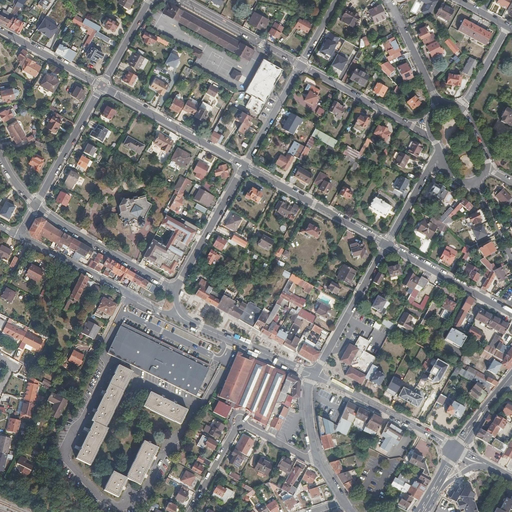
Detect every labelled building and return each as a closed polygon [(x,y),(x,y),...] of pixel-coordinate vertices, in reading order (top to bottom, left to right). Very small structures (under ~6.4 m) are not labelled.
[(45,9),(50,3),(46,0),(40,0),(38,3),(45,9)] [(418,0),(422,2),(422,0),(424,0),(427,2),(421,12),(428,17),(436,3),(433,1),(433,0),(418,0)] [(498,0),(496,4),(506,10),(511,0),(498,0)] [(227,36),(203,23),(173,6),(167,3),(162,13),(187,27),(209,39),(223,48),(244,59),(248,62),(253,51),(227,36)] [(447,21),(449,17),(452,10),(447,7),(441,4),(438,8),(435,14),(439,17),(447,21)] [(0,22),(5,25),(11,17),(14,13),(19,8),(15,5),(10,14),(3,10),(0,14),(0,22)] [(371,18),(381,12),(385,11),(385,9),(381,10),(379,6),(374,8),(368,11),(371,18)] [(356,17),(356,15),(352,13),(352,14),(345,11),(342,16),(345,18),(342,23),(346,25),(353,29),(355,24),(359,18),(356,17)] [(384,18),(381,12),(371,18),(373,23),(384,18)] [(263,27),(267,20),(261,17),(253,13),(250,17),(247,23),(252,26),(261,31),(263,27)] [(413,24),(419,21),(416,14),(410,18),(413,24)] [(99,27),(84,19),(85,17),(81,15),(80,18),(75,15),(73,18),(82,23),(89,27),(90,27),(96,31),(97,31),(99,27)] [(9,27),(14,18),(11,17),(5,25),(9,27)] [(115,28),(117,23),(106,17),(101,25),(112,32),(114,28),(115,28)] [(20,29),(23,23),(21,22),(15,19),(14,18),(9,27),(18,32),(20,29)] [(82,23),(73,18),(71,21),(80,26),(82,23)] [(306,33),(310,25),(301,19),(300,21),(297,19),(293,27),(296,29),(297,28),(306,33)] [(55,28),(42,20),(35,30),(48,39),(55,28)] [(470,38),(476,27),(467,22),(463,20),(459,26),(457,31),(465,35),(470,38)] [(158,37),(162,30),(154,26),(150,33),(152,34),(155,36),(158,37)] [(94,35),(96,31),(90,27),(88,30),(88,32),(90,34),(83,45),(87,47),(89,43),(94,35)] [(276,38),(281,31),(273,27),(272,30),(270,29),(268,34),(276,38)] [(434,40),(432,34),(428,35),(424,27),(418,29),(420,34),(417,35),(419,39),(421,39),(424,45),(430,42),(434,40)] [(487,40),(490,35),(483,31),(476,27),(470,38),(478,42),(484,46),(487,40)] [(103,35),(97,31),(96,31),(94,35),(108,42),(110,38),(103,35)] [(147,45),(151,37),(145,33),(143,33),(141,37),(143,39),(142,42),(147,45)] [(397,47),(393,38),(388,40),(384,42),(382,43),(386,52),(387,51),(389,56),(386,57),(386,58),(388,61),(391,60),(400,56),(398,52),(399,51),(397,47)] [(449,38),(444,42),(454,54),(459,50),(449,38)] [(329,57),(336,45),(326,40),(320,51),(329,57)] [(442,52),(440,48),(438,49),(435,42),(431,44),(426,47),(428,51),(431,58),(435,56),(442,52)] [(63,57),(68,48),(59,43),(54,52),(63,57)] [(103,54),(91,47),(86,56),(95,61),(97,56),(100,58),(103,54)] [(71,62),(76,52),(68,48),(63,57),(71,62)] [(198,58),(201,53),(193,48),(190,54),(198,58)] [(22,59),(26,51),(22,49),(19,54),(17,57),(19,59),(18,60),(19,61),(18,63),(19,63),(22,59)] [(359,57),(362,52),(358,50),(358,51),(353,60),(357,62),(359,57)] [(136,69),(143,57),(134,52),(127,64),(136,69)] [(180,58),(171,53),(165,63),(174,68),(180,58)] [(346,61),(336,55),(330,66),(340,72),(346,61)] [(40,66),(34,63),(31,61),(32,60),(26,57),(21,67),(23,68),(21,70),(29,74),(33,77),(40,66)] [(261,106),(267,95),(273,84),(282,69),(276,66),(263,58),(251,79),(244,91),(250,95),(249,98),(244,106),(249,109),(257,113),(261,106)] [(377,66),(386,62),(388,61),(386,58),(381,60),(374,63),(377,66)] [(470,77),(478,63),(469,58),(461,72),(470,77)] [(394,70),(386,62),(377,66),(382,71),(390,80),(393,77),(392,75),(391,73),(394,70)] [(188,77),(191,70),(189,69),(184,66),(180,73),(188,77)] [(411,75),(409,71),(406,66),(403,68),(398,70),(400,73),(402,79),(406,77),(411,75)] [(236,81),(240,75),(233,70),(229,77),(236,81)] [(363,84),(367,77),(360,73),(354,70),(351,75),(349,79),(355,82),(362,86),(363,84)] [(129,85),(134,75),(126,71),(124,74),(123,77),(122,76),(120,80),(129,85)] [(51,92),(58,81),(54,78),(54,77),(49,74),(49,75),(45,73),(44,75),(39,73),(34,82),(32,86),(35,88),(38,84),(42,87),(42,89),(45,90),(47,90),(51,92)] [(459,86),(461,76),(455,75),(448,74),(446,84),(451,85),(459,86)] [(162,96),(167,85),(162,82),(154,78),(150,86),(156,90),(159,92),(158,93),(162,96)] [(382,93),(385,88),(382,86),(376,83),(374,87),(372,92),(376,94),(381,97),(382,93)] [(17,95),(18,94),(18,93),(18,92),(18,91),(18,90),(17,89),(16,88),(15,88),(14,88),(13,88),(13,87),(7,88),(7,87),(3,88),(2,86),(0,86),(0,92),(3,104),(15,101),(15,97),(15,96),(16,96),(17,95)] [(81,94),(83,90),(75,86),(71,94),(81,100),(84,95),(81,94)] [(312,106),(320,92),(311,87),(303,101),(312,106)] [(206,100),(211,91),(207,89),(202,98),(206,100)] [(411,109),(419,103),(414,97),(406,102),(411,109)] [(176,112),(181,102),(173,98),(168,107),(176,112)] [(193,114),(197,106),(198,106),(187,100),(181,110),(185,111),(186,110),(188,111),(193,114)] [(339,117),(343,109),(337,106),(338,105),(333,102),(327,112),(332,114),(333,114),(335,115),(339,117)] [(107,123),(114,110),(105,106),(98,118),(107,123)] [(203,115),(206,111),(198,107),(193,116),(202,121),(205,116),(203,115)] [(321,117),(324,111),(318,107),(315,113),(321,117)] [(511,120),(511,121),(511,120),(511,112),(505,109),(501,117),(502,118),(501,120),(504,122),(504,123),(510,126),(510,125),(511,126),(511,120)] [(59,124),(60,122),(59,121),(60,121),(58,120),(60,116),(55,112),(54,112),(45,127),(53,131),(58,124),(59,124)] [(241,122),(245,114),(241,112),(237,120),(241,122)] [(247,123),(250,117),(245,114),(241,122),(247,126),(248,124),(247,123)] [(291,134),(297,124),(299,125),(301,120),(290,114),(282,128),(291,134)] [(361,133),(368,120),(365,118),(362,117),(361,118),(358,116),(352,127),(361,133)] [(220,117),(216,124),(219,125),(225,128),(228,124),(222,120),(223,118),(220,117)] [(26,138),(16,121),(6,127),(11,135),(11,136),(12,135),(13,138),(12,138),(13,139),(16,144),(26,138)] [(241,133),(245,127),(246,128),(247,126),(241,122),(236,130),(241,133)] [(103,137),(107,130),(98,125),(94,132),(91,130),(89,136),(100,142),(103,137)] [(385,141),(389,134),(385,132),(386,130),(381,127),(380,129),(377,127),(373,134),(385,141)] [(336,141),(318,131),(314,129),(310,136),(316,139),(332,148),(336,141)] [(220,136),(215,133),(212,131),(208,139),(216,143),(220,136)] [(31,135),(26,138),(29,143),(35,140),(31,135)] [(169,146),(172,141),(165,138),(160,135),(158,138),(156,137),(153,143),(161,148),(160,149),(166,152),(169,146)] [(311,147),(316,139),(310,136),(306,144),(310,146),(311,147)] [(143,146),(136,141),(127,137),(123,145),(130,149),(139,154),(143,146)] [(363,150),(368,140),(366,139),(364,143),(358,153),(357,155),(359,156),(363,150)] [(297,159),(304,147),(293,141),(284,158),(279,155),(274,164),(280,167),(280,168),(285,170),(293,156),(297,159)] [(416,158),(422,147),(413,142),(407,153),(416,158)] [(91,157),(96,148),(88,144),(83,152),(91,157)] [(301,161),(310,146),(306,144),(304,147),(297,159),(301,161)] [(358,153),(346,147),(342,154),(346,155),(349,157),(354,160),(357,155),(358,153)] [(184,168),(191,156),(177,148),(174,153),(170,160),(175,163),(174,164),(179,167),(180,165),(184,168)] [(403,169),(408,158),(399,153),(393,164),(403,169)] [(37,171),(42,161),(41,161),(42,158),(35,154),(33,157),(32,156),(28,163),(33,165),(31,168),(37,171)] [(353,162),(354,160),(349,157),(348,157),(346,155),(344,158),(350,162),(345,170),(347,171),(346,173),(347,174),(349,170),(353,162)] [(85,165),(86,163),(88,160),(81,156),(76,165),(75,169),(82,173),(85,165)] [(203,177),(208,167),(198,162),(192,171),(196,173),(203,177)] [(228,177),(225,165),(217,167),(218,170),(214,171),(215,177),(220,175),(221,179),(228,177)] [(306,184),(311,175),(298,168),(293,177),(306,184)] [(72,190),(79,177),(77,175),(75,173),(75,174),(69,171),(64,180),(65,180),(63,184),(72,190)] [(323,182),(326,177),(319,173),(313,183),(317,185),(320,187),(319,189),(318,190),(326,195),(331,186),(323,182)] [(180,188),(183,182),(184,180),(180,177),(175,185),(180,188)] [(401,194),(406,185),(408,181),(400,177),(393,189),(401,194)] [(213,185),(205,181),(202,188),(210,192),(213,185)] [(183,193),(187,185),(185,184),(183,182),(180,188),(178,190),(175,196),(169,208),(173,211),(175,207),(177,209),(179,206),(180,203),(182,200),(179,199),(182,195),(183,193)] [(438,199),(444,189),(439,186),(438,187),(433,185),(431,189),(432,189),(429,193),(433,195),(433,196),(438,199)] [(256,202),(261,194),(251,188),(248,192),(247,192),(246,194),(246,193),(244,197),(249,200),(250,199),(256,202)] [(348,199),(352,193),(342,188),(338,195),(344,199),(345,198),(348,199)] [(212,197),(205,193),(199,189),(193,199),(198,202),(199,200),(208,205),(212,197)] [(511,200),(511,199),(509,197),(510,196),(503,189),(501,190),(499,189),(494,193),(496,195),(495,196),(502,203),(506,206),(511,200)] [(64,207),(69,197),(59,192),(55,201),(64,207)] [(142,222),(151,204),(146,201),(145,195),(128,199),(127,197),(121,198),(117,205),(119,211),(118,214),(120,215),(119,217),(121,219),(120,221),(122,223),(124,226),(129,224),(131,233),(137,233),(140,228),(142,227),(143,224),(143,222),(142,222)] [(385,217),(390,206),(383,202),(374,197),(369,207),(372,209),(385,217)] [(468,210),(471,207),(463,199),(459,203),(460,205),(466,210),(468,210)] [(10,215),(12,211),(15,207),(5,202),(0,211),(0,215),(8,219),(10,215)] [(295,215),(299,208),(293,204),(291,208),(279,202),(274,211),(285,217),(287,214),(288,214),(289,214),(290,212),(295,215)] [(207,210),(196,204),(194,207),(205,213),(207,210)] [(443,219),(451,211),(449,208),(437,221),(440,222),(443,219)] [(463,218),(456,211),(453,209),(451,211),(443,219),(440,222),(444,225),(448,223),(449,224),(454,222),(463,218)] [(480,222),(479,219),(479,218),(477,214),(465,219),(467,223),(465,223),(467,227),(468,227),(480,222)] [(234,231),(239,220),(231,215),(225,225),(234,231)] [(152,241),(140,264),(169,280),(175,278),(198,235),(196,234),(199,230),(185,222),(183,226),(166,216),(161,227),(174,235),(166,249),(152,241)] [(62,233),(56,229),(52,227),(47,223),(40,218),(34,220),(28,231),(31,237),(35,239),(41,228),(54,236),(59,239),(62,233)] [(444,225),(440,222),(437,221),(435,219),(433,223),(442,228),(444,225)] [(429,239),(435,227),(431,225),(422,220),(418,229),(413,230),(412,232),(413,234),(425,241),(427,238),(429,239)] [(315,238),(319,230),(308,224),(306,228),(305,227),(303,230),(301,229),(299,232),(300,233),(302,234),(304,232),(315,238)] [(487,235),(482,224),(471,229),(476,239),(487,235)] [(72,239),(62,233),(59,239),(55,246),(54,249),(58,252),(61,247),(65,250),(67,248),(72,239)] [(229,240),(219,234),(212,246),(220,250),(225,242),(227,241),(227,242),(233,246),(235,245),(236,244),(229,240)] [(240,240),(232,235),(229,240),(236,244),(238,245),(240,240)] [(55,246),(59,239),(54,236),(50,243),(55,246)] [(268,251),(273,241),(263,236),(258,245),(268,251)] [(74,252),(79,243),(72,239),(67,248),(71,250),(74,252)] [(366,256),(363,245),(362,245),(361,242),(357,243),(358,247),(357,247),(356,242),(354,243),(353,241),(348,242),(350,249),(352,256),(359,254),(360,258),(366,256)] [(84,257),(87,252),(91,254),(93,251),(79,243),(74,252),(73,253),(77,255),(78,254),(84,257)] [(495,252),(490,243),(479,249),(484,258),(495,252)] [(6,260),(11,250),(6,247),(0,244),(0,256),(2,258),(6,260)] [(278,257),(282,250),(277,247),(274,253),(269,262),(270,263),(275,255),(278,257)] [(455,254),(445,248),(443,251),(454,257),(455,254)] [(469,255),(471,253),(467,249),(464,254),(459,262),(461,263),(463,260),(465,261),(468,255),(469,255)] [(217,261),(220,256),(210,251),(207,256),(208,256),(204,263),(210,266),(212,261),(211,260),(212,258),(217,261)] [(449,265),(454,257),(443,251),(439,259),(442,261),(449,265)] [(96,265),(99,259),(100,257),(101,256),(97,254),(94,258),(91,264),(89,268),(93,270),(95,267),(96,265)] [(85,260),(78,256),(78,257),(74,255),(71,259),(77,262),(83,265),(85,260)] [(11,268),(13,264),(17,258),(13,256),(8,266),(11,268)] [(237,263),(227,257),(224,261),(235,267),(237,263)] [(489,272),(502,266),(499,261),(490,265),(488,263),(484,258),(478,261),(487,269),(489,272)] [(114,263),(106,259),(106,260),(104,262),(103,265),(102,266),(104,267),(104,268),(105,269),(106,268),(110,270),(114,263)] [(115,276),(121,267),(114,263),(110,270),(108,273),(108,274),(112,277),(113,275),(115,276)] [(36,281),(42,271),(30,265),(24,275),(36,281)] [(349,284),(356,272),(350,269),(342,265),(336,274),(339,276),(337,278),(339,279),(349,284)] [(401,274),(398,265),(387,268),(389,277),(391,277),(395,276),(401,274)] [(476,274),(478,271),(467,265),(462,273),(467,276),(467,277),(475,282),(477,278),(476,277),(478,275),(476,274)] [(495,276),(506,270),(504,265),(502,266),(489,272),(486,278),(482,286),(487,288),(494,275),(495,276)] [(122,278),(127,270),(121,267),(115,276),(118,278),(118,276),(122,278)] [(130,281),(134,275),(131,273),(127,270),(122,278),(122,279),(123,280),(124,278),(130,281)] [(291,274),(284,270),(281,275),(288,279),(291,274)] [(378,282),(381,276),(379,275),(380,274),(378,272),(372,282),(377,284),(378,282)] [(418,280),(412,276),(412,275),(408,273),(401,284),(412,290),(413,289),(415,284),(418,280)] [(76,300),(82,288),(86,280),(90,282),(91,280),(80,274),(74,285),(68,298),(71,299),(71,298),(73,299),(72,301),(74,302),(75,300),(76,300)] [(308,283),(300,279),(291,274),(288,279),(284,287),(288,289),(292,281),(305,289),(303,291),(308,294),(313,287),(308,283)] [(138,286),(142,279),(134,275),(130,281),(138,286)] [(203,293),(205,290),(209,283),(201,278),(196,285),(191,293),(200,298),(203,293)] [(423,289),(427,283),(419,278),(418,280),(415,284),(418,285),(423,289)] [(155,287),(147,282),(142,279),(138,286),(147,290),(152,293),(155,287)] [(42,297),(48,283),(45,282),(39,295),(42,297)] [(338,292),(340,288),(331,282),(327,289),(335,294),(337,291),(338,292)] [(222,294),(226,287),(221,284),(217,291),(222,294)] [(10,302),(15,293),(5,287),(0,297),(10,302)] [(96,297),(100,289),(95,287),(91,294),(96,297)] [(288,289),(284,287),(281,292),(292,297),(294,298),(303,304),(305,300),(300,297),(300,298),(287,290),(288,289)] [(235,299),(236,296),(224,290),(222,295),(221,296),(233,302),(235,299)] [(215,307),(221,297),(212,292),(211,293),(209,296),(207,295),(204,300),(208,303),(215,307)] [(292,297),(281,292),(279,296),(283,298),(289,302),(292,297)] [(379,311),(385,300),(377,295),(371,306),(377,310),(376,311),(378,312),(378,311),(379,311)] [(231,305),(233,302),(221,296),(221,297),(215,307),(227,313),(231,305)] [(112,312),(116,304),(108,300),(102,297),(101,298),(100,298),(98,302),(99,302),(96,309),(93,314),(100,317),(103,312),(110,316),(112,312)] [(467,320),(470,314),(466,312),(471,305),(473,306),(476,301),(467,297),(459,312),(452,325),(458,328),(463,318),(467,320)] [(297,315),(300,309),(303,304),(294,298),(291,303),(297,307),(295,311),(290,309),(289,312),(297,316),(297,315)] [(452,310),(455,304),(445,298),(440,307),(444,309),(441,316),(447,319),(452,310)] [(237,319),(243,310),(245,305),(237,301),(234,307),(231,305),(227,313),(237,319)] [(245,305),(243,310),(237,319),(252,328),(257,318),(262,310),(258,308),(255,307),(256,306),(253,304),(249,302),(249,303),(247,302),(246,305),(245,305)] [(413,302),(411,305),(423,310),(424,307),(413,302)] [(435,310),(438,305),(432,302),(428,308),(433,310),(433,309),(435,310)] [(268,337),(274,325),(278,318),(275,316),(272,320),(267,329),(266,328),(270,320),(278,306),(275,303),(270,312),(259,332),(264,335),(268,337)] [(331,310),(325,306),(324,306),(322,305),(317,314),(320,315),(319,316),(326,319),(331,310)] [(259,332),(270,312),(263,308),(262,310),(257,318),(252,328),(259,332)] [(318,319),(304,311),(300,309),(297,315),(300,317),(301,315),(307,318),(306,320),(314,325),(315,325),(318,319)] [(503,334),(508,325),(492,316),(480,309),(475,319),(486,325),(499,332),(503,334)] [(297,316),(289,312),(288,314),(291,316),(289,320),(293,322),(295,318),(297,316)] [(408,322),(412,316),(404,312),(401,317),(397,324),(401,326),(410,331),(413,325),(408,322)] [(295,337),(303,323),(295,318),(293,322),(289,330),(281,344),(293,351),(297,354),(306,339),(311,330),(307,327),(299,339),(295,337)] [(378,330),(381,324),(375,321),(371,327),(378,330)] [(25,332),(24,331),(19,329),(6,322),(2,331),(9,335),(18,339),(19,337),(22,339),(23,338),(25,332)] [(93,339),(95,334),(98,327),(92,324),(88,322),(85,327),(82,333),(86,335),(93,339)] [(271,339),(278,327),(274,325),(268,337),(271,339)] [(203,367),(197,364),(183,357),(181,356),(170,351),(156,344),(136,334),(119,326),(118,329),(115,335),(112,342),(109,348),(106,353),(109,355),(117,358),(123,362),(130,365),(138,369),(142,371),(145,372),(152,375),(162,380),(173,386),(184,391),(194,396),(196,392),(201,381),(207,369),(203,367)] [(281,344),(289,330),(282,327),(280,327),(276,333),(272,339),(281,344)] [(482,334),(482,333),(471,327),(467,334),(472,337),(482,342),(485,336),(482,334)] [(465,337),(462,335),(463,335),(455,330),(453,329),(452,329),(450,328),(444,339),(452,344),(459,347),(465,337)] [(41,340),(35,337),(25,332),(23,338),(25,339),(24,342),(28,345),(37,349),(41,340)] [(495,349),(500,340),(502,337),(495,334),(489,346),(491,347),(495,349)] [(364,350),(369,341),(359,336),(353,346),(350,344),(345,352),(344,351),(343,353),(339,361),(344,363),(347,365),(347,368),(346,370),(344,375),(350,379),(360,384),(363,378),(369,367),(371,364),(375,357),(364,350)] [(316,352),(312,349),(315,344),(306,339),(297,354),(311,361),(315,361),(320,352),(317,350),(316,352)] [(498,351),(501,345),(503,342),(500,340),(495,349),(498,351)] [(486,357),(491,347),(489,346),(485,344),(479,355),(491,362),(492,360),(486,357)] [(511,364),(511,359),(505,355),(502,353),(498,351),(495,349),(491,347),(486,357),(492,360),(500,364),(500,365),(508,369),(511,364)] [(459,359),(439,348),(435,354),(446,360),(456,365),(459,359)] [(78,366),(83,356),(73,351),(68,361),(78,366)] [(243,381),(248,371),(253,359),(244,355),(237,352),(232,364),(229,372),(228,371),(227,372),(226,373),(225,375),(226,375),(227,376),(227,377),(225,381),(222,388),(222,389),(219,388),(217,393),(216,396),(225,400),(234,403),(235,400),(239,391),(243,381)] [(448,365),(436,359),(435,359),(433,358),(417,387),(421,389),(422,387),(424,388),(426,382),(432,385),(439,384),(448,365)] [(425,369),(431,360),(428,358),(426,362),(425,361),(422,367),(425,369)] [(276,401),(279,395),(283,385),(288,374),(278,370),(268,366),(258,361),(253,359),(248,371),(243,381),(239,391),(235,400),(234,403),(233,406),(224,402),(224,404),(228,406),(233,408),(235,407),(236,407),(238,407),(241,407),(243,408),(245,409),(247,410),(248,411),(249,412),(250,414),(251,416),(252,419),(257,421),(262,424),(266,426),(267,423),(270,416),(276,401)] [(495,374),(500,365),(500,364),(492,360),(491,362),(487,369),(495,374)] [(380,369),(371,364),(369,367),(378,372),(380,369)] [(494,386),(487,382),(475,376),(466,371),(456,365),(453,371),(465,377),(472,381),(473,382),(482,386),(490,391),(494,386)] [(114,408),(118,400),(122,393),(125,386),(125,387),(128,381),(128,380),(131,373),(123,369),(117,366),(115,370),(114,372),(110,379),(108,385),(105,390),(102,397),(99,402),(97,408),(94,414),(91,420),(93,421),(90,428),(86,435),(83,441),(80,448),(78,451),(77,453),(75,458),(78,460),(84,462),(89,465),(91,460),(93,456),(97,450),(99,446),(102,440),(104,436),(106,432),(108,428),(105,427),(107,423),(110,417),(114,408)] [(377,386),(383,375),(378,372),(369,367),(363,378),(368,380),(368,381),(374,384),(377,386)] [(475,376),(477,371),(468,367),(466,371),(475,376)] [(497,382),(485,376),(477,371),(475,376),(487,382),(494,386),(497,382)] [(298,399),(299,381),(298,379),(288,374),(283,385),(279,395),(276,401),(284,404),(288,395),(292,397),(292,398),(298,399)] [(35,393),(37,385),(38,381),(29,376),(29,378),(28,382),(26,391),(25,395),(28,396),(27,398),(34,400),(35,393)] [(394,377),(388,388),(397,393),(403,381),(394,377)] [(475,399),(482,391),(480,390),(482,386),(473,382),(466,391),(475,399)] [(407,402),(412,392),(403,387),(398,396),(407,402)] [(487,395),(482,391),(475,399),(480,403),(487,395)] [(419,403),(421,398),(422,398),(412,392),(407,402),(417,406),(419,403)] [(66,401),(60,397),(50,393),(47,399),(54,403),(48,414),(51,416),(57,418),(61,410),(66,401)] [(182,408),(173,404),(165,400),(159,397),(152,394),(150,393),(148,395),(146,401),(143,407),(146,408),(154,412),(160,415),(166,418),(173,421),(179,424),(182,419),(186,410),(182,408)] [(448,403),(450,400),(440,394),(435,402),(441,405),(443,402),(440,401),(441,398),(444,399),(443,400),(448,403)] [(30,416),(32,407),(34,400),(27,398),(24,398),(24,401),(23,401),(21,408),(20,414),(25,415),(30,416)] [(223,417),(228,406),(224,404),(219,401),(214,412),(223,417)] [(270,416),(267,423),(270,425),(278,429),(282,421),(281,420),(282,416),(284,417),(286,412),(287,409),(289,406),(284,404),(276,401),(270,416)] [(457,418),(463,407),(451,401),(448,406),(448,405),(444,412),(449,414),(450,414),(457,418)] [(350,426),(358,407),(347,402),(339,418),(336,425),(334,430),(337,431),(346,435),(350,426)] [(511,417),(511,415),(511,406),(511,407),(507,404),(502,412),(511,417)] [(364,427),(371,413),(360,408),(358,407),(350,426),(354,428),(357,424),(364,427)] [(376,432),(383,419),(377,416),(371,413),(364,427),(363,430),(374,436),(376,432)] [(486,431),(494,418),(488,414),(483,422),(480,428),(486,431)] [(500,432),(506,420),(496,414),(494,418),(499,420),(493,431),(496,432),(497,431),(500,432)] [(327,426),(329,421),(319,417),(318,420),(319,428),(320,432),(321,436),(327,434),(329,434),(329,433),(329,431),(331,430),(332,428),(327,426)] [(17,427),(19,420),(9,418),(7,424),(6,430),(10,431),(16,432),(17,427)] [(493,431),(499,420),(494,418),(486,431),(490,434),(490,435),(494,437),(496,432),(493,431)] [(220,433),(224,426),(216,421),(212,428),(210,427),(209,428),(206,426),(203,430),(207,433),(208,432),(210,433),(209,434),(214,437),(215,435),(218,437),(218,436),(219,437),(221,434),(220,433)] [(397,444),(402,436),(404,432),(401,430),(395,427),(386,422),(380,435),(385,438),(380,448),(388,452),(393,442),(397,444)] [(199,433),(203,426),(200,424),(200,425),(199,424),(196,423),(193,429),(199,433)] [(503,452),(507,445),(501,441),(494,437),(490,435),(490,434),(486,431),(480,428),(478,432),(475,436),(483,440),(488,444),(498,449),(503,452)] [(213,448),(216,442),(202,434),(197,444),(203,447),(205,444),(213,448)] [(331,441),(329,434),(327,434),(321,436),(320,436),(324,449),(334,446),(332,441),(331,441)] [(8,446),(9,440),(10,438),(2,436),(0,435),(0,452),(7,453),(8,446)] [(248,451),(251,445),(254,441),(248,437),(243,435),(242,438),(240,441),(238,444),(237,447),(236,449),(238,451),(246,455),(248,451)] [(511,457),(511,454),(511,440),(510,439),(507,445),(503,452),(502,454),(501,456),(504,458),(504,457),(507,458),(508,456),(511,457)] [(120,492),(123,486),(126,479),(128,480),(133,482),(139,485),(142,478),(145,472),(148,467),(150,461),(153,456),(157,448),(154,447),(148,444),(149,443),(147,442),(146,443),(142,442),(140,446),(135,457),(131,464),(127,473),(124,478),(121,477),(117,475),(112,472),(110,477),(106,484),(103,491),(106,493),(112,495),(117,498),(120,492)] [(240,459),(239,458),(241,454),(234,450),(231,454),(234,456),(230,463),(238,467),(240,464),(238,463),(240,459)] [(422,462),(423,459),(412,454),(410,459),(420,465),(422,462)] [(27,474),(30,469),(31,466),(25,462),(26,460),(19,456),(17,460),(16,462),(20,464),(17,469),(18,472),(23,475),(27,474)] [(290,470),(294,463),(290,462),(291,461),(285,458),(282,456),(276,467),(283,471),(284,468),(287,469),(287,468),(290,470)] [(209,466),(212,461),(205,457),(202,462),(203,463),(209,466)] [(269,471),(270,467),(272,464),(266,461),(264,459),(264,460),(260,458),(258,462),(254,469),(256,470),(263,474),(266,476),(269,471)] [(199,474),(203,467),(201,466),(203,463),(202,462),(196,459),(191,469),(199,474)] [(426,467),(426,465),(425,463),(422,462),(420,465),(410,459),(408,461),(423,469),(421,473),(427,476),(429,473),(426,467)] [(291,486),(294,480),(299,471),(301,472),(305,465),(296,460),(294,463),(290,470),(284,482),(291,486)] [(342,469),(340,461),(339,462),(338,460),(329,462),(336,474),(342,473),(341,470),(342,469)] [(311,484),(316,475),(306,470),(302,479),(311,484)] [(190,486),(195,477),(186,472),(181,481),(190,486)] [(238,480),(240,476),(233,472),(230,476),(238,480)] [(349,481),(347,478),(344,472),(342,473),(336,474),(333,475),(340,486),(343,484),(349,481)] [(422,491),(425,486),(413,479),(412,479),(400,472),(397,478),(405,482),(422,491)] [(425,486),(430,477),(427,476),(421,473),(418,479),(414,477),(412,479),(413,479),(425,486)] [(420,495),(422,491),(405,482),(397,478),(395,476),(392,481),(390,485),(394,487),(402,491),(409,495),(417,500),(420,495)] [(350,495),(355,484),(352,479),(349,481),(343,484),(350,495)] [(230,498),(233,492),(226,488),(225,490),(217,485),(211,496),(223,503),(224,503),(226,501),(228,497),(230,498)] [(293,495),(297,489),(291,486),(290,488),(288,487),(287,488),(283,485),(281,489),(286,491),(293,495)] [(475,508),(472,497),(470,491),(464,487),(459,485),(456,490),(456,492),(451,500),(456,502),(457,501),(460,511),(459,511),(477,511),(476,511),(475,508)] [(319,494),(316,486),(309,489),(308,490),(311,497),(319,494)] [(182,502),(187,493),(180,489),(176,498),(182,502)] [(416,502),(417,500),(409,495),(402,491),(400,494),(396,501),(399,503),(397,505),(404,509),(406,506),(410,509),(416,502)] [(292,506),(299,502),(296,496),(292,497),(292,496),(284,501),(288,509),(292,507),(292,506)] [(511,511),(511,497),(511,496),(509,500),(505,498),(499,510),(496,508),(493,511),(511,511)] [(276,511),(278,511),(276,508),(277,507),(274,500),(266,505),(268,509),(270,511),(276,511)] [(175,510),(176,506),(169,502),(165,509),(169,511),(174,511),(176,510),(175,510)]
